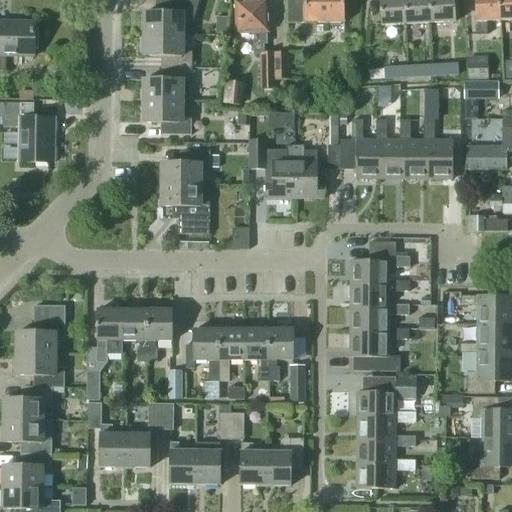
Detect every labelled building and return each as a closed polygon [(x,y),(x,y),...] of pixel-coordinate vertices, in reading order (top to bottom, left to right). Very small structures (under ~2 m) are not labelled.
[(305,24),(345,23),(344,0),(287,0),(288,24),(305,24)] [(379,0),(380,9),(369,10),(370,27),(406,25),(404,0),(379,0)] [(404,0),(406,25),(430,24),(428,0),(404,0)] [(428,0),(430,24),(456,22),(454,0),(428,0)] [(486,22),(500,22),(498,0),(474,0),(476,23),(477,36),(487,36),(486,22)] [(511,0),(498,0),(500,22),(511,20),(511,0)] [(144,35),(183,35),(188,35),(188,34),(198,2),(198,1),(167,1),(167,4),(157,4),(157,14),(144,14),(144,35)] [(267,1),(234,2),(235,35),(253,34),(254,55),(260,55),(260,54),(264,54),(264,45),(267,45),(267,34),(269,34),(267,1)] [(227,35),(227,18),(216,18),(216,35),(227,35)] [(34,58),(35,23),(0,21),(0,72),(5,72),(6,57),(34,58)] [(183,36),(144,35),(143,57),(167,57),(167,69),(192,69),(192,49),(183,49),(183,36)] [(274,81),(275,81),(289,79),(288,53),(274,54),(274,81)] [(264,54),(260,54),(260,55),(261,91),(274,91),(276,91),(275,81),(274,81),(274,54),(273,54),(264,54)] [(488,80),(488,58),(467,58),(468,81),(488,80)] [(433,65),(433,77),(458,75),(458,64),(433,65)] [(433,65),(408,67),(409,78),(433,77),(433,65)] [(385,79),(409,78),(408,67),(384,68),(385,79)] [(191,89),(192,69),(167,69),(167,81),(143,80),(143,102),(183,102),(183,89),(191,89)] [(465,82),(464,101),(477,101),(499,101),(499,82),(465,82)] [(223,86),(220,106),(236,108),(239,88),(223,86)] [(20,100),(33,101),(34,93),(20,92),(20,100)] [(477,101),(464,101),(464,120),(477,120),(477,101)] [(191,102),(183,102),(143,102),(143,124),(167,124),(167,136),(191,136),(191,102)] [(54,164),(55,119),(33,119),(34,105),(4,104),(0,103),(0,118),(3,118),(3,128),(20,129),(19,163),(54,164)] [(511,112),(502,112),(502,121),(511,120),(511,112)] [(294,114),(268,114),(268,129),(294,129),(294,114)] [(239,115),(238,127),(246,127),(246,115),(239,115)] [(511,120),(502,121),(502,147),(502,153),(507,153),(511,153),(511,120)] [(340,171),(356,171),(356,180),(380,180),(380,141),(376,141),(362,141),(362,121),(352,121),(352,141),(341,141),(340,171)] [(380,141),(380,180),(404,180),(404,141),(400,141),(386,141),(386,121),(376,121),(376,141),(380,141)] [(404,141),(404,180),(428,180),(428,142),(424,142),(410,142),(410,121),(400,121),(400,141),(404,141)] [(424,122),(424,142),(428,142),(428,180),(453,181),(453,142),(434,142),(434,122),(424,122)] [(329,127),(329,139),(338,139),(338,127),(329,127)] [(266,171),(266,141),(248,141),(249,171),(266,171)] [(286,151),(266,151),(266,200),(295,200),(295,147),(286,147),(286,151)] [(304,147),(295,147),(295,200),(324,200),(324,183),(317,183),(317,151),(304,151),(304,147)] [(328,147),(328,170),(339,170),(339,147),(338,147),(329,147),(328,147)] [(506,159),(507,159),(507,153),(502,153),(502,147),(466,147),(466,159),(483,159),(506,159)] [(219,157),(210,157),(210,153),(186,152),(185,164),(161,164),(161,186),(201,186),(201,173),(210,173),(210,169),(218,169),(219,157)] [(507,159),(506,159),(483,159),(466,159),(466,170),(507,170),(507,159)] [(209,236),(209,220),(209,200),(201,199),(201,186),(161,186),(161,207),(179,208),(179,236),(209,236)] [(511,196),(511,188),(502,188),(502,196),(502,197),(511,196)] [(502,196),(489,197),(489,208),(502,208),(502,206),(502,197),(502,196)] [(511,196),(502,197),(502,206),(511,205),(511,196)] [(467,217),(466,233),(483,233),(485,232),(485,221),(485,217),(467,217)] [(506,221),(485,221),(485,232),(506,232),(506,221)] [(249,230),(233,230),(233,243),(227,243),(227,251),(249,251),(249,230)] [(351,261),(350,286),(389,286),(389,282),(389,268),(409,269),(410,258),(395,258),(395,243),(369,243),(369,262),(351,261)] [(389,310),(389,306),(389,292),(409,293),(409,282),(389,282),(389,286),(350,286),(350,310),(389,310)] [(478,306),(477,326),(511,326),(511,297),(460,297),(460,306),(478,306)] [(388,334),(389,330),(389,316),(409,317),(409,306),(389,306),(389,310),(350,310),(350,334),(388,334)] [(34,307),(34,333),(16,333),(16,355),(56,355),(56,342),(64,342),(64,307),(34,307)] [(107,342),(122,342),(122,311),(97,311),(97,342),(97,363),(107,363),(107,342)] [(122,311),(122,342),(139,342),(139,349),(137,349),(137,363),(147,363),(147,311),(122,311)] [(172,311),(147,311),(147,363),(157,363),(157,349),(155,349),(155,342),(172,342),(172,311)] [(435,319),(430,319),(418,319),(418,330),(435,330),(435,319)] [(477,354),(511,354),(511,326),(477,326),(477,345),(460,345),(460,354),(477,354)] [(268,331),(269,383),(279,383),(279,369),(276,369),(276,361),(294,361),(294,330),(268,331)] [(400,358),(388,358),(388,341),(409,341),(409,330),(389,330),(388,334),(350,334),(349,358),(353,359),(353,372),(399,373),(400,358)] [(209,383),(219,383),(218,331),(193,331),(193,347),(186,347),(186,370),(194,370),(194,362),(209,362),(209,383)] [(244,362),(243,331),(218,331),(219,383),(229,383),(229,362),(244,362)] [(268,331),(243,331),(244,362),(261,362),(261,369),(258,369),(259,383),(269,383),(268,331)] [(511,354),(477,354),(477,373),(467,373),(467,395),(495,395),(495,382),(511,382),(511,354)] [(52,388),(52,389),(64,389),(64,368),(56,368),(56,355),(16,355),(16,376),(40,377),(39,388),(39,389),(52,388)] [(305,404),(305,367),(289,367),(290,404),(305,404)] [(169,400),(181,400),(181,372),(169,372),(169,400)] [(99,402),(100,374),(87,374),(86,401),(99,402)] [(395,393),(357,393),(357,417),(396,418),(396,413),(396,400),(416,400),(416,379),(396,379),(395,393)] [(209,383),(206,383),(207,400),(219,400),(219,383),(209,383)] [(52,394),(52,389),(52,388),(39,389),(39,388),(27,388),(27,400),(4,400),(3,422),(52,422),(52,409),(52,394)] [(228,401),(244,401),(244,389),(228,389),(228,401)] [(136,402),(136,393),(128,393),(128,402),(136,402)] [(511,400),(511,399),(500,399),(472,399),(472,420),(482,420),(481,440),(511,439),(511,411),(511,400)] [(101,426),(101,405),(89,404),(88,430),(101,430),(101,435),(100,435),(100,468),(125,469),(125,435),(113,435),(113,426),(101,426)] [(160,431),(161,405),(149,405),(148,431),(160,431)] [(173,406),(161,405),(160,431),(173,431),(173,406)] [(219,406),(219,415),(231,415),(231,407),(219,406)] [(395,442),(395,437),(395,424),(415,424),(416,414),(396,413),(396,418),(357,417),(356,442),(395,442)] [(231,441),(231,415),(219,415),(218,440),(231,441)] [(243,415),(231,415),(231,441),(243,441),(243,415)] [(51,455),(52,422),(3,422),(3,443),(27,444),(27,455),(51,455)] [(150,436),(125,435),(125,469),(150,469),(150,436)] [(395,466),(395,461),(395,448),(415,448),(415,438),(395,437),(395,442),(356,442),(356,466),(395,466)] [(511,439),(481,440),(481,459),(472,459),(471,481),(499,481),(500,468),(511,468),(511,439)] [(303,440),(290,440),(281,440),(280,453),(266,453),(265,487),(291,487),(291,471),(303,471),(303,440)] [(170,485),(195,486),(195,452),(179,452),(179,444),(170,444),(170,485)] [(196,444),(196,452),(195,452),(195,486),(220,486),(221,453),(220,453),(220,444),(196,444)] [(241,445),(241,453),(240,453),(240,486),(265,487),(266,453),(253,453),(253,445),(241,445)] [(3,489),(42,489),(43,476),(51,476),(51,455),(27,455),(27,467),(3,467),(3,489)] [(87,459),(79,459),(79,469),(87,469),(87,459)] [(395,466),(356,466),(356,490),(395,490),(395,472),(415,472),(415,462),(395,461),(395,466)] [(494,486),(482,486),(482,495),(493,495),(494,486)] [(60,511),(60,502),(51,502),(42,502),(42,489),(3,489),(3,510),(26,510),(26,511),(60,511)] [(448,489),(448,500),(455,500),(459,496),(459,489),(448,489)] [(73,491),(72,507),(88,507),(88,492),(73,491)]
